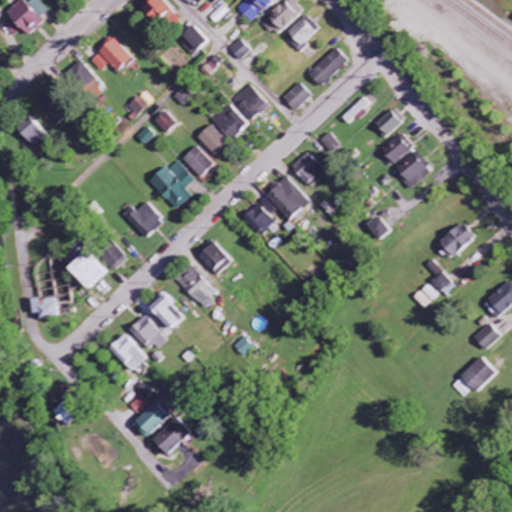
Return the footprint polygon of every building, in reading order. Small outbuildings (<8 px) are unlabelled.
[(50,12),(39,0),(35,0),(29,6),(24,0),(7,17),(13,23),(8,28),(16,37),(23,31),(30,39),(46,24),(42,19),(50,12)] [(201,0),(185,0),(192,8),(201,0)] [(250,0),(240,10),(255,25),(281,0),(250,0)] [(304,15),(290,1),(264,25),(277,39),(304,15)] [(286,38),(300,52),(323,31),(309,17),(286,38)] [(181,40),(194,57),(212,44),(199,26),(181,40)] [(255,52),(245,41),(233,52),(243,63),(255,52)] [(350,63),(337,50),(310,77),(322,90),(350,63)] [(83,98),(99,80),(81,63),(64,80),(83,98)] [(313,97),(301,85),(285,101),(296,113),(313,97)] [(272,107),(253,87),(235,104),(254,124),(272,107)] [(342,120),(347,126),(355,119),(357,122),(371,109),(364,100),(342,120)] [(235,144),(251,126),(231,108),(215,125),(235,144)] [(405,123),(394,110),(375,127),(386,139),(405,123)] [(180,126),(168,113),(157,123),(168,136),(180,126)] [(199,140),(217,158),(229,146),(212,128),(199,140)] [(140,140),(147,147),(157,135),(150,129),(140,140)] [(341,149),(333,135),(323,141),(331,155),(341,149)] [(381,153),(392,167),(415,150),(404,135),(381,153)] [(217,166),(199,148),(185,161),(203,180),(217,166)] [(326,175),(308,155),(291,171),(310,191),(326,175)] [(416,157),(397,175),(412,192),(432,174),(416,157)] [(194,198),(188,192),(198,182),(180,163),(169,173),(166,169),(150,184),(178,213),(194,198)] [(311,203),(288,178),(268,196),(269,197),(260,204),(244,218),(263,240),(279,226),(273,219),(279,213),(288,223),(311,203)] [(133,208),(125,215),(148,240),(166,223),(148,203),(137,213),(133,208)] [(367,227),(378,243),(392,233),(381,217),(367,227)] [(452,261),(477,239),(462,223),(438,245),(452,261)] [(129,259),(111,242),(99,255),(117,272),(129,259)] [(198,256),(214,273),(229,260),(213,243),(198,256)] [(67,268),(89,293),(107,276),(85,252),(67,268)] [(177,281),(205,310),(219,296),(192,266),(177,281)] [(486,305),(500,320),(511,307),(511,281),(486,305)] [(166,334),(184,317),(161,294),(143,312),(166,334)] [(37,320),(59,319),(59,301),(37,301),(37,320)] [(155,346),(160,351),(169,342),(144,316),(129,331),(149,352),(155,346)] [(475,340),(486,352),(502,338),(491,326),(475,340)] [(109,349),(131,374),(148,359),(125,334),(109,349)] [(497,374),(482,358),(452,387),(467,402),(497,374)] [(139,416),(150,408),(143,398),(132,407),(139,416)] [(134,424),(148,439),(169,418),(155,404),(134,424)] [(153,443),(168,457),(191,433),(176,419),(153,443)]
